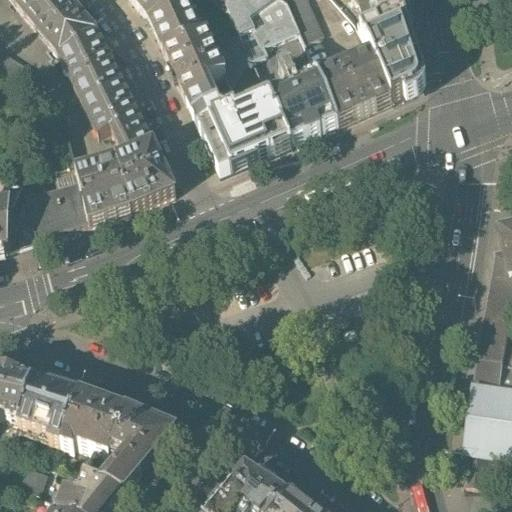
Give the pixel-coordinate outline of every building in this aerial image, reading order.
[(8,0),(57,57),(94,32),(67,0),(8,0)] [(202,35),(186,0),(185,0),(130,0),(145,18),(144,19),(150,27),(151,26),(163,53),(202,35)] [(233,0),(226,5),(233,22),(239,37),(254,30),(249,19),(274,0),(233,0)] [(280,0),(274,0),(249,19),(254,30),(254,32),(263,48),(298,33),(286,4),(280,0)] [(280,0),(286,4),(298,33),(302,44),(323,34),(308,0),(280,0)] [(407,0),(357,0),(365,26),(372,22),(372,23),(410,14),(407,0)] [(413,38),(410,14),(372,23),(372,24),(365,26),(357,28),(370,57),(370,58),(391,105),(399,102),(404,100),(406,105),(416,101),(418,99),(420,98),(422,96),(424,93),(425,91),(426,87),(426,84),(425,81),(425,79),(415,48),(413,38)] [(233,22),(206,33),(225,75),(224,76),(230,89),(230,90),(249,58),(239,37),(233,22)] [(254,32),(254,30),(239,37),(249,58),(252,63),(267,56),(263,48),(254,32)] [(57,57),(81,106),(121,86),(94,32),(57,57)] [(163,53),(186,105),(212,94),(208,83),(224,76),(225,75),(206,33),(202,35),(163,53)] [(41,80),(0,54),(0,81),(28,99),(41,80)] [(224,118),(225,120),(269,100),(249,58),(230,90),(231,90),(220,107),(218,108),(223,119),(224,118)] [(370,58),(319,81),(339,128),(366,116),(391,105),(370,58)] [(295,80),(288,66),(287,64),(286,63),(284,63),(282,63),(281,63),(279,64),(278,65),(278,66),(277,68),(277,69),(277,70),(285,86),(288,85),(296,81),(296,80),(295,80)] [(297,83),(296,84),(299,89),(300,89),(318,81),(315,75),(297,83)] [(270,102),(291,149),(297,146),(339,128),(319,81),(318,81),(300,89),(299,89),(292,92),(276,99),(270,102)] [(292,92),(299,89),(296,84),(297,83),(296,81),(288,85),(292,92)] [(152,149),(121,86),(81,106),(98,141),(111,135),(124,161),(152,149)] [(291,149),(270,102),(269,100),(225,120),(224,118),(223,119),(218,108),(212,94),(186,105),(204,144),(220,179),(230,175),(232,179),(259,167),(257,163),(291,149)] [(124,161),(116,164),(132,216),(140,213),(175,198),(161,166),(153,149),(152,149),(124,161)] [(76,177),(79,189),(89,229),(109,223),(132,216),(116,164),(76,177)] [(44,200),(33,203),(39,223),(31,225),(36,245),(66,236),(89,229),(79,189),(44,200)] [(0,256),(9,254),(11,210),(0,212),(0,256)] [(495,270),(478,364),(511,371),(511,234),(500,238),(503,255),(495,257),(495,270)] [(511,371),(478,364),(477,364),(475,378),(473,394),(465,461),(461,490),(487,494),(497,495),(501,465),(511,466),(511,399),(509,399),(511,385),(511,371)] [(0,420),(7,422),(6,424),(19,427),(34,387),(0,379),(0,420)] [(79,401),(34,387),(19,427),(17,432),(51,444),(49,448),(61,453),(79,401)] [(125,417),(79,401),(61,453),(73,457),(75,452),(108,464),(111,455),(125,417)] [(161,432),(125,417),(111,455),(126,462),(102,491),(125,499),(150,469),(153,460),(156,462),(164,451),(161,432)] [(249,476),(217,511),(286,511),(292,505),(249,476)] [(56,511),(114,511),(125,499),(102,491),(69,479),(56,511)]
